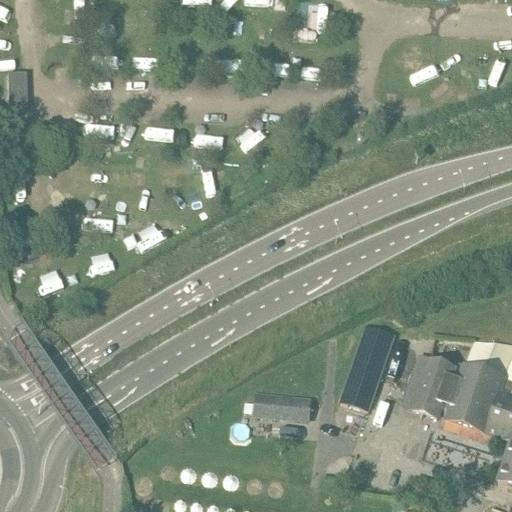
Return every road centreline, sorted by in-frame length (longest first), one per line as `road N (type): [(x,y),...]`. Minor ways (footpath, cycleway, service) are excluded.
road 1 (primary): [(511,156),(313,231),(60,373)]
road 2 (primary): [(93,406),(265,304),(380,246),(511,194)]
road 3 (primary): [(43,511),(58,451),(93,406)]
